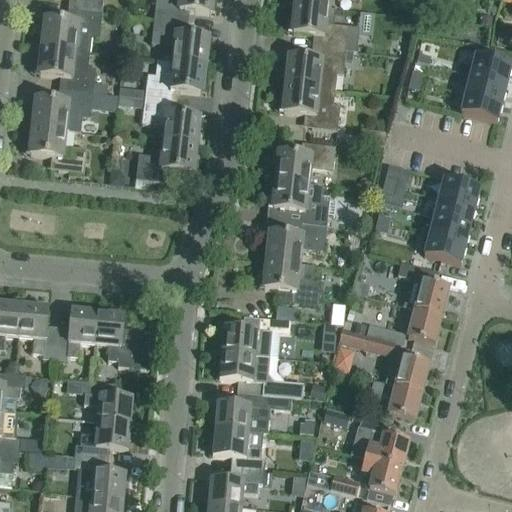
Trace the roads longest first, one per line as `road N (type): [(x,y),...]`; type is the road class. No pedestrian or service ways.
road 1 (residential): [(168,511),(191,282)]
road 2 (residential): [(210,212),(223,185),(243,0)]
road 3 (residential): [(210,212),(0,186)]
road 4 (residential): [(425,498),(477,298)]
road 5 (residential): [(191,282),(0,263)]
road 6 (residential): [(477,298),(511,168)]
